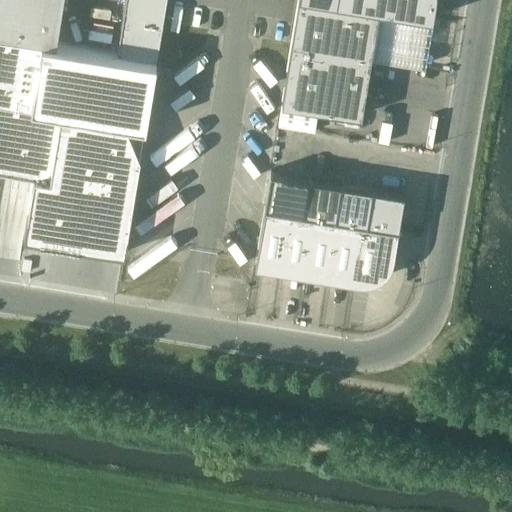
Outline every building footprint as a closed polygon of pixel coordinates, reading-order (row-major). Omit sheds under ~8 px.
[(0,0),(0,32),(57,42),(63,0),(0,0)] [(125,0),(117,52),(156,58),(165,0),(125,0)] [(370,58),(378,9),(337,2),(323,0),(298,0),(291,45),(370,58)] [(337,0),(337,2),(378,9),(433,18),(435,0),(337,0)] [(0,32),(0,169),(34,176),(24,236),(125,252),(156,58),(0,32)] [(361,115),(370,58),(291,45),(281,102),(361,115)] [(291,210),(298,212),(305,175),(271,169),(265,206),(291,210)] [(338,180),(305,175),(298,212),(316,215),(332,217),(338,180)] [(365,223),(371,186),(338,180),(332,217),(342,219),(365,223)] [(399,228),(405,191),(371,186),(365,223),(367,223),(399,228)] [(255,264),(281,269),(291,210),(265,206),(255,264)] [(306,273),(316,215),(298,212),(291,210),(281,269),(306,273)] [(332,277),(342,219),(332,217),(316,215),(306,273),(332,277)] [(358,281),(367,223),(365,223),(342,219),(332,277),(358,281)] [(367,223),(358,281),(362,282),(366,282),(371,281),(374,280),(377,278),(381,276),(384,273),(387,270),(389,267),(391,265),(392,262),(393,258),(394,255),(399,228),(367,223)]
